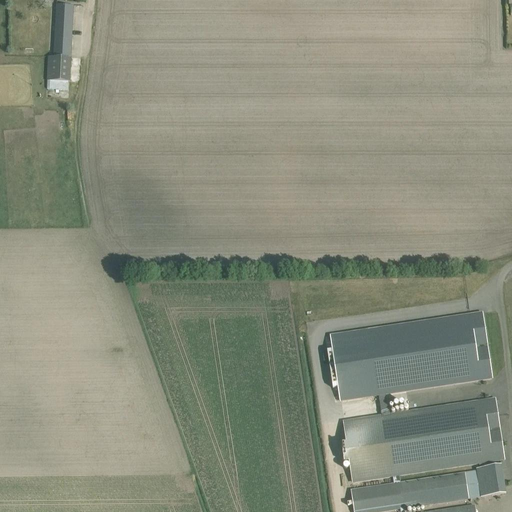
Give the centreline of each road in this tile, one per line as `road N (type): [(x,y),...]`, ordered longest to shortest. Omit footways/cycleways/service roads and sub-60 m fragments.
road 1 (unknown): [(499,290),(336,322),(327,333),(340,511)]
road 2 (unclassified): [(507,397),(499,290),(511,263)]
